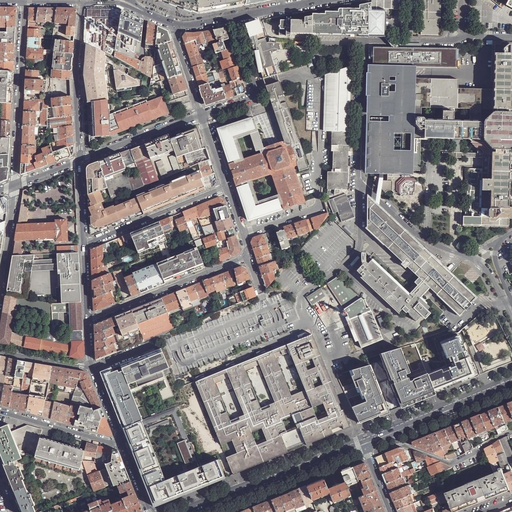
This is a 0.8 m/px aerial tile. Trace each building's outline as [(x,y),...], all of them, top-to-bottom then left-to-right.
[(184,9),(198,14),(198,3),(197,0),(166,0),(166,2),(180,8),(184,9)] [(215,11),(213,0),(197,0),(198,3),(198,14),(200,14),(211,12),(215,11)] [(220,0),(213,0),(215,11),(222,10),(220,0)] [(239,6),(237,0),(220,0),(222,10),(224,9),(234,7),(239,6)] [(280,20),(280,36),(286,36),(286,33),(305,34),(305,32),(312,32),(312,34),(312,33),(382,35),(384,35),(384,34),(384,26),(388,26),(388,22),(386,22),(386,24),(384,24),(384,20),(388,20),(388,19),(387,18),(388,18),(388,17),(384,17),(384,9),(393,9),(393,7),(400,6),(400,1),(422,2),(421,21),(422,21),(422,25),(421,25),(421,35),(438,35),(438,21),(440,21),(440,0),(371,0),(371,3),(359,5),(359,9),(355,9),(351,9),(340,9),(339,9),(338,9),(338,11),(338,12),(334,12),(330,12),(325,12),(325,14),(321,14),(321,15),(317,15),(317,14),(312,14),(312,16),(304,18),(304,21),(280,20)] [(10,8),(7,8),(8,28),(16,28),(17,8),(10,8)] [(34,8),(29,8),(29,17),(29,21),(37,21),(39,8),(34,8)] [(42,8),(39,8),(37,21),(37,22),(46,23),(46,21),(48,8),(42,8)] [(51,8),(48,8),(46,21),(55,21),(57,9),(51,8)] [(69,9),(57,9),(55,21),(55,23),(69,24),(68,27),(75,27),(77,9),(69,9)] [(90,9),(88,9),(86,18),(88,18),(94,18),(95,9),(90,9)] [(98,9),(95,9),(94,18),(94,19),(98,19),(101,20),(103,10),(98,9)] [(103,10),(101,20),(101,21),(119,24),(121,11),(119,10),(109,10),(103,10)] [(119,24),(116,42),(117,42),(119,43),(118,49),(118,51),(135,58),(136,52),(139,53),(141,52),(145,21),(141,20),(130,15),(121,11),(119,24)] [(119,24),(101,21),(100,28),(100,34),(99,38),(97,49),(107,54),(114,57),(115,52),(116,49),(117,42),(116,42),(119,24)] [(259,21),(245,25),(253,47),(256,46),(260,69),(263,79),(277,74),(270,52),(272,51),(273,52),(280,50),(278,43),(269,42),(267,43),(259,21)] [(153,25),(148,23),(146,44),(156,45),(158,27),(153,25)] [(56,40),(60,41),(61,35),(62,26),(55,25),(53,39),(53,40),(56,40)] [(75,37),(75,27),(68,27),(67,27),(66,36),(75,37)] [(158,27),(156,45),(159,45),(164,62),(169,78),(182,74),(180,67),(176,58),(171,41),(169,34),(165,30),(163,29),(158,27)] [(0,42),(15,44),(15,36),(16,31),(16,28),(8,28),(8,33),(8,34),(4,34),(4,33),(0,33),(0,42)] [(219,29),(213,30),(217,40),(220,40),(221,42),(223,41),(229,39),(227,34),(226,30),(223,28),(219,29)] [(28,33),(28,37),(40,38),(40,35),(41,30),(41,29),(28,29),(28,33)] [(93,32),(85,30),(84,34),(88,35),(88,34),(97,37),(97,38),(99,38),(100,34),(93,32)] [(207,31),(202,32),(206,42),(206,43),(206,44),(217,40),(213,30),(207,31)] [(183,37),(185,44),(196,40),(197,44),(197,45),(199,44),(202,44),(206,42),(202,32),(197,33),(193,33),(186,33),(183,37)] [(88,35),(86,44),(87,45),(95,48),(97,38),(97,37),(88,34),(88,35)] [(384,35),(382,35),(384,37),(388,41),(396,49),(399,49),(391,41),(387,37),(384,34),(384,35)] [(28,42),(27,49),(40,50),(40,38),(28,37),(28,42)] [(73,54),(74,42),(60,41),(56,40),(54,52),(56,52),(73,54)] [(218,43),(212,45),(213,47),(215,53),(221,51),(226,50),(224,45),(223,41),(221,42),(218,43)] [(415,78),(412,171),(420,171),(421,135),(424,135),(424,137),(452,138),(452,139),(452,152),(452,158),(457,158),(460,158),(460,153),(461,139),(461,138),(468,138),(470,140),(476,146),(476,145),(477,147),(477,153),(480,153),(483,153),(483,155),(487,155),(487,170),(482,170),(467,169),(465,216),(464,216),(463,225),(466,225),(466,226),(480,226),(495,226),(508,227),(508,218),(511,218),(511,207),(509,207),(510,168),(511,168),(511,42),(493,42),(493,41),(487,41),(487,45),(492,45),(495,45),(494,82),(493,90),(493,95),(485,95),(485,93),(480,93),(480,92),(466,92),(466,95),(465,95),(458,95),(458,88),(458,81),(431,80),(431,79),(415,78)] [(15,44),(0,42),(0,52),(14,53),(15,49),(15,44)] [(95,48),(87,45),(84,75),(87,96),(92,95),(93,102),(105,101),(108,100),(118,99),(117,92),(133,90),(132,87),(141,86),(140,82),(137,80),(136,81),(115,69),(114,67),(106,62),(107,58),(106,58),(107,54),(97,49),(95,48)] [(159,45),(156,45),(155,49),(155,50),(155,57),(154,65),(164,62),(159,45)] [(196,45),(186,48),(188,53),(190,58),(199,54),(196,45)] [(226,50),(221,51),(224,59),(225,60),(235,57),(233,52),(232,48),(226,50)] [(373,65),(373,67),(389,67),(415,68),(425,68),(425,69),(440,69),(453,69),(455,69),(455,64),(456,64),(456,50),(445,50),(431,50),(431,49),(421,49),(417,49),(402,49),(399,49),(396,49),(373,48),(373,65)] [(27,53),(27,58),(43,59),(43,52),(44,50),(41,50),(40,50),(27,49),(27,53)] [(118,51),(115,52),(114,57),(139,71),(142,61),(140,60),(135,58),(118,51)] [(14,53),(0,52),(0,61),(14,62),(14,58),(14,53)] [(71,71),(73,54),(56,52),(55,60),(54,69),(71,71)] [(199,54),(190,58),(191,62),(193,67),(202,64),(204,64),(201,54),(199,54)] [(155,57),(146,56),(142,58),(142,61),(139,71),(151,77),(152,78),(154,65),(155,57)] [(223,61),(221,62),(223,70),(228,68),(228,69),(238,66),(236,62),(235,57),(225,60),(223,61)] [(14,62),(0,61),(0,70),(14,72),(14,66),(14,62)] [(164,62),(154,65),(152,78),(151,77),(151,84),(169,79),(169,78),(164,62)] [(202,64),(193,67),(195,72),(196,77),(206,73),(202,64)] [(404,170),(412,171),(415,78),(415,68),(389,67),(373,67),(373,65),(368,65),(368,68),(367,112),(365,174),(369,174),(379,174),(379,178),(383,178),(383,174),(387,174),(401,175),(401,170),(402,170),(402,169),(404,169),(404,170)] [(238,66),(228,69),(229,72),(232,80),(232,81),(242,78),(239,72),(238,66)] [(351,66),(327,74),(325,131),(332,131),(331,151),(333,151),(333,172),(328,172),(327,194),(334,194),(334,195),(340,193),(340,189),(348,190),(351,66)] [(70,80),(71,71),(54,69),(53,78),(70,80)] [(228,69),(218,73),(220,79),(222,85),(224,84),(227,83),(224,74),(226,73),(227,73),(229,72),(228,69)] [(14,72),(0,70),(0,103),(2,104),(12,104),(14,72)] [(26,75),(26,80),(38,80),(39,71),(26,70),(26,75)] [(206,73),(196,77),(198,82),(199,86),(209,83),(206,73)] [(169,78),(169,79),(169,81),(170,84),(174,94),(187,90),(184,81),(182,74),(169,78)] [(71,88),(70,80),(53,78),(47,78),(47,81),(44,99),(52,99),(71,97),(71,88)] [(230,85),(231,88),(234,87),(235,86),(234,85),(237,84),(238,87),(235,88),(237,92),(240,91),(241,94),(247,92),(242,78),(232,81),(231,82),(229,82),(230,83),(230,85)] [(38,80),(26,80),(25,84),(25,89),(32,90),(33,90),(35,90),(43,90),(44,84),(44,80),(43,80),(38,80)] [(266,85),(269,96),(271,96),(271,93),(271,92),(271,91),(271,90),(272,88),(273,87),(274,86),(275,85),(280,84),(279,80),(266,85)] [(209,83),(199,86),(206,106),(226,99),(223,88),(213,91),(213,89),(212,90),(211,89),(209,83)] [(226,99),(234,96),(231,88),(230,85),(229,85),(225,86),(224,84),(222,85),(223,88),(226,99)] [(269,96),(284,141),(288,146),(294,166),(297,165),(298,168),(307,165),(280,84),(275,85),(274,86),(273,87),(272,88),(271,90),(271,91),(271,92),(271,93),(271,96),(269,96)] [(25,98),(25,102),(35,102),(35,97),(32,94),(25,94),(25,98)] [(167,115),(170,114),(166,103),(164,96),(161,97),(166,111),(167,115)] [(71,105),(71,97),(52,99),(52,108),(53,108),(56,107),(71,105)] [(93,102),(94,135),(89,135),(90,144),(99,140),(99,137),(109,137),(110,136),(109,132),(166,111),(161,97),(148,102),(147,100),(109,115),(108,100),(105,101),(93,102)] [(48,109),(52,108),(52,99),(44,99),(44,102),(43,109),(48,109)] [(24,106),(24,112),(36,112),(38,112),(39,103),(39,102),(35,102),(25,102),(24,106)] [(12,104),(2,104),(2,106),(2,121),(11,121),(11,113),(12,104)] [(306,104),(307,130),(310,130),(310,121),(312,121),(312,114),(315,114),(315,109),(312,109),(311,104),(306,104)] [(72,116),(71,105),(56,107),(57,117),(72,116)] [(36,112),(24,112),(24,118),(23,126),(35,126),(36,126),(37,126),(38,126),(38,125),(36,125),(36,119),(37,119),(37,117),(36,117),(36,115),(41,115),(41,126),(47,127),(47,119),(47,116),(48,109),(43,109),(42,112),(39,112),(38,112),(36,112)] [(72,126),(72,116),(57,117),(54,118),(49,118),(47,119),(47,127),(47,129),(57,128),(60,127),(72,126)] [(296,177),(301,176),(299,171),(295,172),(293,168),(294,166),(288,146),(284,141),(279,143),(279,141),(269,145),(269,146),(264,148),(254,117),(218,129),(248,220),(305,202),(296,177)] [(11,121),(2,121),(2,126),(2,131),(2,138),(10,139),(11,130),(11,121)] [(23,130),(23,135),(34,136),(35,126),(23,126),(23,130)] [(73,135),(72,126),(60,127),(61,139),(73,135)] [(198,131),(195,129),(170,139),(173,149),(175,155),(177,158),(185,155),(204,148),(198,131)] [(23,140),(22,146),(35,146),(35,145),(36,136),(34,136),(23,135),(23,140)] [(73,145),(73,135),(61,139),(60,140),(59,150),(69,147),(73,145)] [(168,136),(145,144),(149,154),(150,157),(150,158),(157,155),(158,156),(169,152),(169,151),(173,149),(170,139),(168,136)] [(2,138),(0,138),(0,154),(9,155),(10,146),(10,139),(2,138)] [(53,153),(59,150),(60,140),(58,140),(50,143),(51,146),(53,153)] [(145,144),(130,150),(134,160),(149,154),(145,144)] [(22,150),(22,154),(36,155),(36,149),(36,146),(35,146),(22,146),(22,150)] [(48,165),(56,162),(53,153),(51,146),(42,149),(44,154),(48,165)] [(72,156),(69,147),(59,150),(53,153),(56,162),(62,160),(72,156)] [(204,148),(185,155),(189,168),(198,163),(208,160),(209,160),(210,159),(208,153),(206,148),(204,148)] [(130,150),(121,153),(126,166),(136,163),(135,162),(134,160),(130,150)] [(99,162),(102,172),(104,177),(126,169),(126,166),(121,153),(99,162)] [(477,153),(460,153),(460,158),(482,159),(482,170),(487,170),(487,155),(483,155),(483,153),(480,153),(477,153)] [(0,154),(0,167),(9,167),(9,160),(9,155),(0,154)] [(22,159),(21,164),(35,164),(35,157),(36,155),(22,154),(22,159)] [(37,169),(48,165),(44,154),(35,157),(35,164),(37,169)] [(175,155),(169,157),(175,174),(181,171),(177,158),(175,155)] [(135,162),(136,163),(137,167),(140,175),(145,186),(159,180),(150,158),(150,157),(135,162)] [(162,160),(156,162),(162,179),(168,176),(162,160)] [(200,171),(202,177),(208,175),(212,174),(210,167),(208,160),(198,163),(200,171)] [(87,171),(88,183),(99,179),(104,177),(102,172),(99,162),(90,165),(87,171)] [(22,175),(37,169),(35,164),(21,164),(21,174),(22,175)] [(9,167),(0,167),(0,183),(5,181),(8,176),(9,167)] [(126,169),(104,177),(106,181),(128,173),(127,170),(126,169)] [(100,190),(88,195),(90,236),(107,229),(104,220),(106,219),(109,226),(111,225),(112,227),(123,223),(130,220),(129,218),(131,217),(129,212),(132,211),(135,218),(142,215),(141,210),(145,209),(146,210),(148,209),(147,207),(150,206),(152,211),(169,204),(166,198),(169,197),(171,201),(173,200),(174,202),(192,195),(192,193),(194,192),(193,188),(195,187),(198,193),(205,190),(204,187),(202,177),(200,171),(152,191),(153,191),(118,206),(117,204),(107,208),(105,205),(100,207),(99,204),(105,201),(100,190)] [(128,173),(106,181),(108,187),(112,199),(135,190),(130,178),(128,173)] [(401,175),(387,174),(387,181),(383,180),(382,181),(378,185),(381,189),(385,193),(387,191),(392,191),(394,193),(399,193),(401,195),(409,196),(409,192),(408,191),(408,190),(409,190),(415,185),(415,182),(411,177),(401,177),(401,175)] [(140,175),(130,178),(135,190),(145,186),(140,175)] [(202,177),(204,187),(211,185),(209,179),(208,175),(202,177)] [(99,179),(88,183),(88,195),(100,190),(103,189),(108,187),(106,181),(104,177),(99,179)] [(346,194),(328,200),(332,213),(337,211),(340,222),(354,218),(346,194)] [(375,203),(368,195),(368,229),(403,262),(405,260),(409,265),(407,266),(419,277),(414,282),(415,283),(408,291),(407,293),(372,260),(368,264),(366,261),(357,270),(362,276),(362,277),(399,312),(402,309),(406,313),(407,312),(417,321),(422,315),(427,310),(429,307),(426,304),(427,303),(425,302),(420,297),(429,287),(434,292),(459,316),(476,298),(446,269),(410,236),(379,206),(375,203)] [(210,201),(208,202),(209,206),(216,205),(217,208),(225,206),(224,200),(218,198),(216,198),(210,201)] [(200,205),(197,206),(199,217),(210,215),(209,210),(209,206),(208,202),(200,205)] [(217,208),(213,209),(215,215),(217,221),(229,218),(227,211),(225,206),(217,208)] [(197,217),(193,208),(190,209),(188,210),(187,211),(191,221),(198,218),(197,217)] [(22,209),(20,209),(18,225),(21,224),(21,223),(26,223),(26,209),(22,209)] [(187,211),(183,212),(184,215),(184,217),(189,228),(193,226),(191,221),(187,211)] [(328,213),(311,218),(314,228),(312,228),(313,231),(314,233),(328,216),(328,213)] [(197,217),(198,218),(205,235),(214,232),(210,215),(199,217),(197,217)] [(183,217),(175,220),(179,232),(185,230),(189,228),(184,217),(183,217)] [(165,219),(160,222),(164,232),(169,230),(172,228),(171,225),(170,222),(168,218),(165,219)] [(198,218),(191,221),(193,226),(198,238),(200,237),(205,235),(198,218)] [(217,221),(215,222),(219,232),(222,231),(227,230),(233,228),(231,222),(229,218),(217,221)] [(67,220),(56,220),(56,223),(56,239),(56,241),(68,240),(67,220)] [(295,224),(298,235),(310,231),(306,220),(295,224)] [(140,229),(130,234),(134,243),(138,252),(141,261),(154,256),(156,262),(157,264),(164,283),(174,279),(184,276),(173,248),(171,249),(165,234),(164,232),(160,222),(153,224),(140,229)] [(18,225),(15,240),(22,240),(56,239),(56,223),(21,224),(18,225)] [(295,224),(284,228),(284,230),(288,239),(298,235),(295,224)] [(198,238),(193,226),(189,228),(191,232),(193,240),(194,240),(198,238)] [(233,228),(227,230),(230,237),(235,235),(234,231),(233,228)] [(284,230),(277,233),(279,241),(282,250),(290,247),(288,239),(284,230)] [(217,232),(219,241),(226,239),(225,238),(222,231),(219,232),(217,232)] [(210,237),(202,240),(206,249),(211,246),(216,244),(216,242),(214,235),(211,236),(210,237)] [(226,241),(228,247),(230,257),(233,256),(237,255),(239,249),(237,242),(235,235),(230,237),(229,238),(228,238),(229,240),(226,241)] [(254,238),(251,243),(252,246),(253,249),(266,245),(263,235),(254,238)] [(448,268),(410,236),(446,269),(448,268)] [(122,237),(117,239),(121,248),(126,246),(125,245),(124,241),(122,237)] [(22,240),(15,240),(13,255),(22,255),(22,240)] [(193,240),(173,248),(184,276),(188,274),(200,269),(204,268),(198,251),(194,240),(193,240)] [(103,245),(91,250),(91,251),(91,260),(103,255),(103,249),(103,245)] [(255,254),(256,259),(268,255),(269,254),(267,248),(266,245),(253,249),(255,254)] [(228,247),(218,250),(220,261),(226,259),(230,257),(228,247)] [(16,298),(28,300),(30,288),(28,288),(30,270),(32,270),(32,259),(60,258),(60,269),(58,269),(58,274),(60,274),(61,287),(59,287),(59,303),(71,303),(81,303),(80,301),(79,273),(79,271),(78,253),(57,254),(56,254),(48,254),(43,254),(22,255),(13,255),(6,296),(16,298)] [(103,255),(91,260),(92,270),(104,266),(103,255)] [(258,264),(259,267),(271,263),(268,255),(256,259),(258,264)] [(32,259),(32,270),(58,269),(60,269),(60,258),(32,259)] [(373,259),(372,260),(407,293),(408,291),(373,259)] [(271,263),(259,267),(261,272),(262,275),(270,273),(273,272),(277,271),(274,262),(271,263)] [(153,288),(164,283),(157,264),(149,267),(148,265),(139,268),(140,271),(132,274),(133,275),(138,287),(140,293),(145,291),(144,289),(147,288),(148,290),(153,288)] [(104,266),(92,270),(92,280),(104,276),(104,266)] [(237,268),(235,269),(237,279),(238,283),(245,281),(250,279),(247,269),(241,267),(237,268)] [(121,269),(113,272),(114,275),(116,281),(118,284),(119,289),(125,286),(127,285),(124,278),(121,269)] [(223,274),(226,287),(235,285),(234,280),(232,270),(226,273),(223,274)] [(104,276),(92,280),(93,290),(112,282),(114,282),(112,276),(110,273),(104,276)] [(264,282),(267,288),(273,281),(272,279),(270,273),(262,275),(264,282)] [(217,276),(212,278),(216,290),(217,293),(226,289),(226,287),(223,274),(217,276)] [(127,285),(128,286),(130,285),(131,287),(129,288),(132,296),(136,295),(140,293),(138,287),(133,275),(124,278),(127,285)] [(335,277),(325,284),(343,310),(360,298),(335,277)] [(203,282),(208,293),(216,290),(212,278),(207,280),(203,282)] [(112,282),(93,290),(93,299),(111,292),(115,290),(113,285),(112,282)] [(194,285),(199,299),(209,296),(208,293),(203,282),(199,283),(194,285)] [(185,289),(191,304),(200,301),(199,299),(194,285),(189,287),(185,289)] [(253,287),(247,290),(240,292),(244,302),(252,299),(256,297),(254,291),(253,287)] [(434,292),(429,287),(420,297),(425,302),(434,292)] [(318,288),(305,297),(310,306),(324,296),(318,288)] [(180,291),(176,293),(182,307),(183,309),(184,311),(193,308),(191,304),(185,289),(180,291)] [(111,292),(93,299),(94,311),(106,307),(115,303),(113,298),(111,292)] [(166,339),(181,375),(292,329),(290,322),(299,319),(294,308),(292,304),(283,292),(271,296),(266,293),(261,295),(256,297),(257,302),(166,339)] [(229,303),(230,307),(243,302),(244,302),(240,292),(231,296),(228,297),(229,303)] [(168,296),(162,298),(162,299),(168,313),(182,307),(176,293),(168,296)] [(16,298),(6,296),(0,336),(0,341),(9,344),(10,334),(11,331),(15,307),(16,298)] [(28,300),(16,298),(15,307),(17,307),(49,313),(52,313),(51,304),(48,303),(28,300)] [(141,307),(131,311),(137,325),(168,313),(162,299),(141,307)] [(59,303),(51,304),(52,313),(57,313),(68,313),(71,313),(71,303),(59,303)] [(81,303),(71,303),(71,313),(72,342),(82,342),(81,303)] [(182,307),(168,313),(169,315),(183,309),(182,307)] [(115,317),(118,325),(121,332),(116,334),(119,342),(121,347),(122,350),(144,341),(137,325),(131,311),(131,310),(124,313),(115,317)] [(370,311),(348,320),(357,342),(360,349),(382,340),(370,311)] [(168,313),(137,325),(144,341),(155,337),(174,329),(169,315),(168,313)] [(115,317),(94,325),(95,334),(113,327),(118,325),(115,317)] [(357,342),(348,320),(347,317),(345,318),(355,342),(357,342)] [(382,318),(377,320),(381,329),(388,326),(384,317),(382,318)] [(118,325),(113,327),(116,334),(121,332),(118,325)] [(95,334),(95,342),(113,335),(116,334),(113,327),(95,334)] [(13,332),(11,331),(10,334),(53,342),(53,340),(50,339),(13,332)] [(53,342),(10,334),(9,344),(51,352),(53,342)] [(320,366),(312,334),(195,382),(220,444),(231,440),(237,453),(225,457),(233,475),(244,470),(255,466),(254,463),(304,443),(348,425),(320,366)] [(320,366),(348,425),(342,409),(312,334),(320,366)] [(95,342),(95,351),(114,344),(116,343),(113,335),(95,342)] [(441,342),(441,344),(452,340),(453,340),(458,338),(461,345),(462,344),(463,344),(459,335),(441,342)] [(398,348),(379,354),(400,407),(407,404),(407,403),(434,392),(435,393),(478,376),(473,363),(470,364),(467,357),(464,350),(462,344),(461,345),(458,338),(453,340),(452,340),(441,344),(446,356),(447,356),(449,360),(452,358),(453,360),(455,366),(450,368),(450,366),(448,367),(448,365),(432,371),(428,363),(430,362),(428,356),(426,356),(427,359),(422,361),(426,370),(411,376),(402,355),(400,355),(398,348)] [(485,341),(477,345),(481,353),(489,349),(487,344),(485,341)] [(73,346),(53,342),(51,352),(66,355),(71,356),(73,346)] [(72,342),(72,344),(73,346),(71,356),(80,358),(83,355),(82,342),(72,342)] [(95,351),(96,360),(116,352),(114,344),(95,351)] [(123,373),(127,383),(164,369),(168,367),(160,348),(156,349),(120,363),(122,370),(123,373)] [(5,357),(1,356),(0,360),(0,374),(6,375),(9,358),(5,357)] [(14,359),(9,358),(6,375),(6,376),(9,376),(15,377),(18,360),(14,359)] [(22,361),(18,360),(15,377),(23,378),(26,362),(22,361)] [(29,362),(26,362),(23,378),(22,388),(24,388),(28,389),(30,389),(31,387),(33,377),(35,363),(29,362)] [(44,365),(35,363),(33,377),(50,380),(52,366),(44,365)] [(369,364),(352,370),(356,380),(353,381),(356,387),(344,392),(348,399),(360,394),(361,394),(362,395),(363,395),(365,398),(366,402),(352,407),(359,423),(388,411),(369,364)] [(55,367),(52,366),(50,380),(49,382),(58,384),(61,368),(55,367)] [(128,385),(127,383),(123,373),(119,375),(118,372),(117,369),(113,371),(111,367),(100,371),(114,407),(123,428),(142,420),(139,414),(137,415),(133,406),(136,405),(132,393),(129,395),(125,386),(128,385)] [(61,368),(58,384),(66,386),(67,386),(70,369),(65,368),(61,368)] [(70,369),(67,386),(74,387),(76,388),(79,378),(81,371),(75,370),(70,369)] [(93,386),(88,373),(86,372),(81,371),(79,378),(84,389),(93,386)] [(33,377),(31,387),(48,390),(49,385),(49,382),(50,380),(33,377)] [(76,388),(72,400),(81,402),(84,403),(91,403),(84,389),(79,378),(76,388)] [(6,406),(10,407),(12,393),(13,387),(5,385),(3,395),(1,405),(6,406)] [(94,410),(101,408),(99,401),(93,386),(84,389),(91,403),(92,405),(92,407),(94,410)] [(46,399),(48,391),(48,390),(31,387),(30,389),(29,396),(46,399)] [(54,401),(56,393),(50,392),(48,391),(46,399),(45,401),(46,401),(54,403),(54,401)] [(407,403),(407,404),(435,393),(434,392),(407,403)] [(18,410),(21,394),(12,393),(10,407),(13,408),(18,410)] [(23,411),(27,412),(28,402),(29,396),(27,395),(21,394),(18,410),(23,411)] [(45,401),(46,399),(29,396),(28,402),(30,402),(45,405),(45,401)] [(47,418),(50,418),(53,407),(54,403),(46,401),(45,401),(45,405),(43,416),(47,418)] [(65,423),(69,412),(71,406),(54,401),(54,403),(53,407),(50,418),(57,420),(65,423)] [(28,402),(27,412),(34,414),(43,416),(45,405),(30,402),(28,402)] [(503,406),(499,408),(505,423),(511,420),(511,413),(508,404),(503,406)] [(65,423),(74,425),(79,408),(71,405),(71,406),(69,412),(65,423)] [(81,405),(75,425),(87,429),(98,432),(101,418),(105,417),(103,411),(101,412),(100,409),(101,408),(94,410),(92,407),(91,408),(81,405)] [(175,407),(142,420),(166,480),(199,467),(187,436),(175,407)] [(505,423),(499,408),(494,410),(489,412),(495,427),(505,423)] [(495,427),(489,412),(484,414),(481,415),(488,431),(496,428),(495,427)] [(488,431),(481,415),(476,417),(472,419),(478,435),(488,431)] [(104,434),(111,436),(112,434),(105,417),(101,418),(98,432),(104,434)] [(478,435),(472,419),(466,421),(463,422),(468,435),(469,438),(478,435)] [(142,420),(123,428),(128,442),(132,453),(141,475),(154,507),(174,499),(198,489),(214,482),(224,478),(218,459),(199,467),(166,480),(142,420)] [(468,435),(463,422),(458,424),(454,426),(459,438),(461,437),(468,435)] [(0,427),(0,450),(1,453),(0,453),(0,454),(4,465),(14,461),(15,461),(22,458),(19,451),(12,432),(9,424),(0,427)] [(12,432),(19,451),(23,450),(36,453),(40,438),(42,429),(28,425),(12,432)] [(304,443),(254,463),(255,466),(349,427),(348,425),(304,443)] [(507,427),(506,425),(496,429),(497,430),(499,435),(508,430),(507,427)] [(459,438),(454,426),(449,428),(445,429),(451,443),(460,439),(459,438)] [(451,443),(445,429),(440,431),(436,433),(442,447),(451,443)] [(442,447),(436,433),(431,435),(428,436),(435,452),(435,453),(443,449),(442,447)] [(435,452),(428,436),(420,439),(413,442),(414,446),(433,453),(435,452)] [(511,446),(508,436),(499,440),(504,450),(505,454),(510,466),(511,470),(511,446)] [(36,453),(35,454),(81,467),(82,461),(84,450),(40,438),(36,453)] [(471,442),(470,439),(464,442),(462,443),(466,453),(474,449),(471,442)] [(504,450),(499,440),(493,445),(496,453),(504,450)] [(93,444),(87,442),(86,444),(84,450),(82,461),(87,461),(94,462),(95,462),(97,445),(93,444)] [(111,462),(113,449),(109,448),(97,445),(95,462),(99,462),(102,463),(105,463),(107,464),(111,462)] [(493,445),(485,449),(487,455),(489,458),(491,464),(499,461),(497,457),(496,453),(493,445)] [(391,451),(386,453),(390,464),(394,463),(398,461),(399,464),(403,463),(410,460),(405,449),(399,448),(391,451)] [(113,449),(111,462),(107,464),(105,463),(107,468),(113,483),(114,486),(115,485),(117,484),(118,486),(130,481),(118,450),(113,449)] [(445,456),(443,449),(435,453),(435,452),(433,453),(446,458),(445,456)] [(416,451),(414,451),(416,461),(421,460),(426,459),(428,458),(428,456),(417,452),(416,451)] [(390,464),(386,453),(376,457),(378,462),(381,468),(390,464)] [(35,454),(35,456),(80,469),(81,467),(35,454)] [(510,466),(505,454),(497,457),(499,461),(501,465),(502,469),(506,467),(510,466)] [(88,475),(82,461),(81,467),(80,469),(35,456),(30,475),(44,510),(54,506),(58,505),(65,502),(76,498),(80,496),(84,494),(94,490),(88,475)] [(429,456),(428,456),(428,458),(426,459),(429,466),(430,466),(441,462),(429,456)] [(446,475),(446,494),(501,472),(500,469),(498,470),(494,472),(491,464),(489,458),(487,459),(455,472),(452,473),(446,475)] [(15,491),(26,487),(23,480),(22,477),(20,474),(19,471),(18,468),(16,464),(15,465),(14,461),(4,465),(15,491)] [(88,475),(92,474),(88,463),(87,461),(82,461),(88,475)] [(357,465),(352,467),(358,480),(360,479),(361,481),(371,478),(370,475),(367,470),(366,466),(364,462),(357,465)] [(441,462),(430,466),(434,475),(435,475),(438,474),(438,473),(445,470),(445,471),(446,470),(449,469),(453,467),(450,466),(441,462)] [(92,474),(97,472),(94,464),(88,463),(92,474)] [(396,469),(394,463),(390,464),(381,468),(382,472),(383,475),(396,469)] [(346,469),(341,472),(345,482),(347,486),(358,481),(358,480),(352,467),(346,469)] [(99,471),(105,486),(110,484),(113,483),(107,468),(99,471)] [(403,477),(399,468),(396,469),(383,475),(385,480),(387,484),(403,477)] [(500,469),(501,472),(446,494),(449,500),(452,508),(453,511),(457,509),(464,506),(492,495),(496,493),(497,495),(506,492),(505,490),(510,488),(506,478),(502,469),(500,469)] [(105,486),(99,471),(97,472),(92,474),(88,475),(94,490),(105,486)] [(407,486),(403,477),(387,484),(389,489),(391,493),(407,486)] [(373,484),(371,478),(361,481),(363,487),(363,488),(361,488),(360,489),(363,495),(376,491),(373,484)] [(311,500),(324,494),(329,492),(327,489),(323,479),(320,480),(311,484),(306,486),(311,500)] [(135,493),(130,481),(118,486),(118,488),(121,493),(127,491),(128,493),(129,495),(129,496),(135,493)] [(347,486),(345,482),(342,483),(332,487),(327,489),(329,492),(331,498),(333,502),(350,495),(347,486)] [(301,488),(298,489),(304,505),(305,505),(312,502),(311,500),(306,486),(301,488)] [(413,494),(409,486),(408,486),(407,486),(391,493),(392,496),(393,498),(395,502),(410,495),(413,494)] [(26,487),(15,491),(22,511),(35,511),(33,506),(32,503),(31,500),(30,497),(29,495),(26,487)] [(292,491),(288,493),(295,508),(295,509),(297,508),(304,505),(298,489),(292,491)] [(378,495),(376,491),(363,495),(362,496),(358,497),(361,503),(362,505),(379,498),(378,495)] [(446,494),(445,491),(437,494),(439,500),(440,503),(441,504),(449,500),(446,494)] [(140,511),(142,511),(135,493),(129,496),(129,495),(123,498),(123,499),(128,511),(140,511)] [(283,495),(279,496),(285,511),(295,508),(288,493),(283,495)] [(439,500),(437,494),(429,497),(432,504),(439,500)] [(414,503),(410,495),(395,502),(397,507),(398,510),(411,505),(414,504),(414,503)] [(275,498),(271,500),(275,511),(285,511),(279,496),(275,498)] [(380,501),(379,498),(362,505),(364,511),(368,511),(382,506),(381,502),(380,501)] [(113,511),(111,505),(109,499),(102,502),(101,499),(98,500),(102,511),(113,511)] [(128,511),(123,499),(111,505),(113,511),(128,511)] [(102,511),(98,500),(88,504),(91,509),(91,511),(102,511)] [(266,502),(262,503),(264,511),(275,511),(271,500),(266,502)] [(256,506),(252,507),(254,511),(264,511),(262,503),(256,506)]
